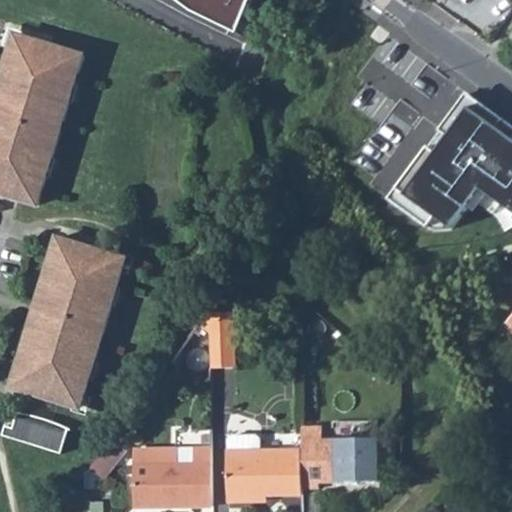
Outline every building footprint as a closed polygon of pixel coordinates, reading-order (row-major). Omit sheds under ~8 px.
[(171,0),(189,15),(233,32),(244,0),(171,0)] [(0,193),(39,206),(47,178),(43,177),(49,157),(53,159),(70,104),(67,102),(72,83),(76,84),(85,56),(16,35),(7,63),(11,64),(5,84),(1,82),(0,86),(0,193)] [(511,127),(465,95),(389,199),(424,228),(432,219),(445,228),(472,190),(510,213),(511,216),(511,127)] [(13,388),(82,409),(90,381),(86,380),(92,360),(96,362),(113,306),(109,306),(115,286),(118,287),(127,259),(58,238),(50,266),(54,267),(48,287),(44,286),(38,306),(41,307),(38,318),(34,317),(27,341),(31,342),(25,361),(21,360),(13,388)] [(202,328),(211,334),(212,369),(237,368),(235,313),(212,314),(202,328)] [(473,331),(464,323),(452,336),(461,344),(473,331)] [(358,347),(352,355),(367,367),(374,359),(358,347)] [(62,455),(70,429),(54,423),(43,419),(31,416),(19,413),(14,429),(6,426),(3,436),(62,455)] [(323,427),(302,428),(303,451),(303,489),(320,489),(320,483),(380,482),(379,439),(323,440),(323,427)] [(303,489),(303,451),(261,452),(261,440),(257,436),(233,436),(229,440),(229,452),(228,452),(228,502),(252,502),(252,496),(303,495),(303,489)] [(113,439),(99,457),(109,465),(123,447),(113,439)] [(163,466),(163,451),(134,451),(135,508),(213,507),(213,450),(195,450),(195,465),(178,465),(163,466)] [(178,451),(163,451),(163,466),(178,465),(178,451)] [(104,511),(104,502),(91,502),(90,511),(104,511)]
